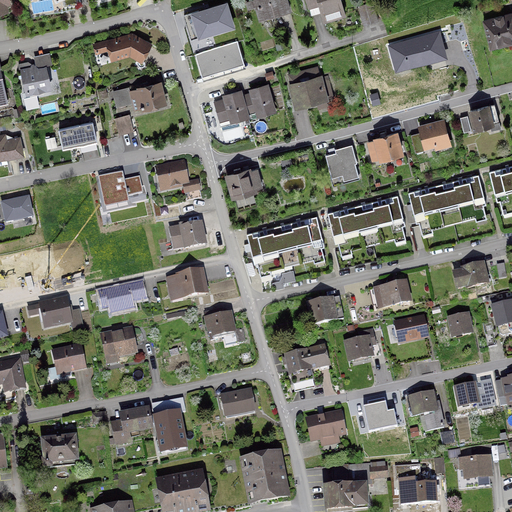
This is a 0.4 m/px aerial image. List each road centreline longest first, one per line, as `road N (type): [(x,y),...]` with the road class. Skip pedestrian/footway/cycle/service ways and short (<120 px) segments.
road 1 (residential): [(207,164),(511,87)]
road 2 (residential): [(0,422),(269,370)]
road 3 (residential): [(247,301),(511,242)]
road 4 (residential): [(187,90),(163,7),(0,49)]
road 5 (residential): [(282,410),(511,362)]
road 6 (residential): [(187,90),(384,30)]
road 7 (residential): [(0,185),(201,142)]
road 8 (residential): [(247,301),(207,164)]
